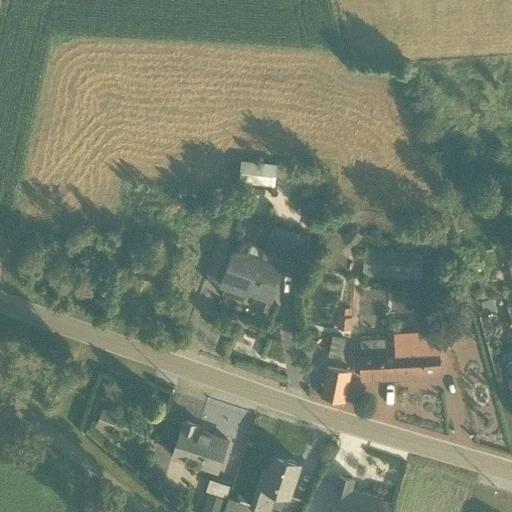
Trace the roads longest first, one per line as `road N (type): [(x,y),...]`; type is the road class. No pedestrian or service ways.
road 1 (residential): [(0,304),(298,411),(511,474)]
road 2 (track): [(0,387),(149,511)]
